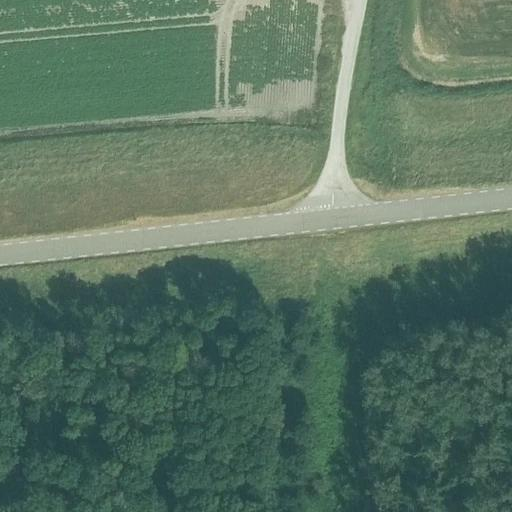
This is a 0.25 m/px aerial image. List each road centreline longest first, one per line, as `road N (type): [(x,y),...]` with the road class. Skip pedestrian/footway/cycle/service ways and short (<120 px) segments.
road 1 (tertiary): [(0,250),(322,221)]
road 2 (unclassified): [(322,221),(358,0)]
road 3 (tertiary): [(322,221),(511,200)]
